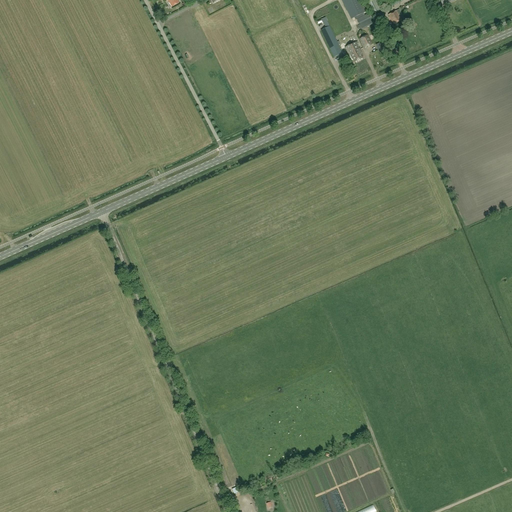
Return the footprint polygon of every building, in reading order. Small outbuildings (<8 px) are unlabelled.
[(359,0),(341,0),(352,19),(365,12),(359,0)] [(373,0),(369,2),(368,3),(374,15),(381,11),(375,0),(373,0)] [(397,12),(389,15),(393,25),(402,21),(399,16),(402,14),(401,12),(399,10),(396,11),(397,12)] [(380,13),(375,15),(379,25),(384,22),(380,13)] [(357,19),(362,30),(373,25),(368,14),(357,19)] [(330,26),(321,31),(334,58),(343,53),(330,26)] [(368,36),(360,39),(365,48),(372,44),(368,36)] [(349,55),(360,50),(356,42),(346,48),(349,55)] [(360,50),(349,55),(352,60),(353,59),(355,63),(363,58),(361,55),(363,54),(360,50)]
